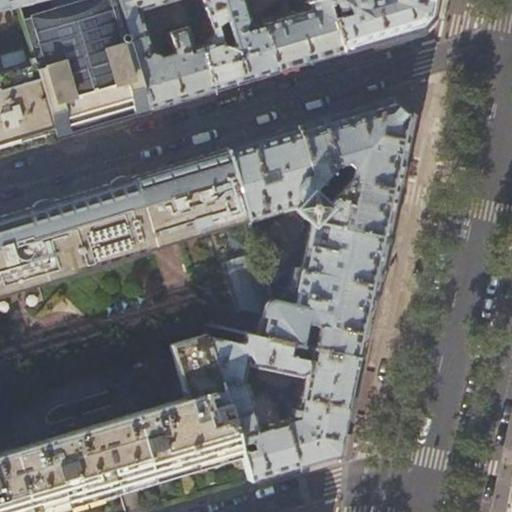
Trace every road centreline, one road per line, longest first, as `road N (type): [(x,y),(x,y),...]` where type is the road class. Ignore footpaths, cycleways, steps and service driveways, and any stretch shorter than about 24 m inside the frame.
road 1 (residential): [(0,187),(511,35)]
road 2 (primary): [(484,158),(413,485)]
road 3 (residential): [(413,485),(361,474),(237,511)]
road 4 (primary): [(511,35),(484,158)]
